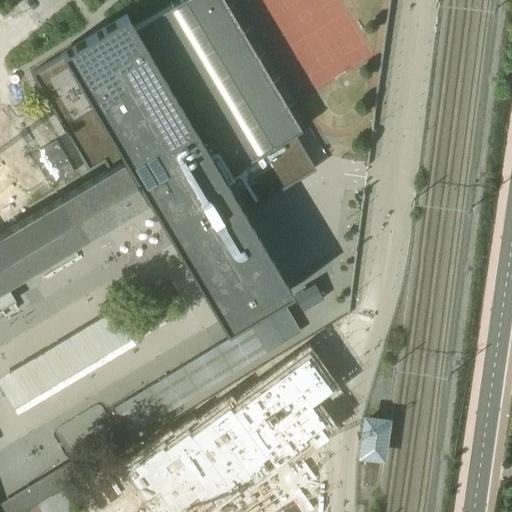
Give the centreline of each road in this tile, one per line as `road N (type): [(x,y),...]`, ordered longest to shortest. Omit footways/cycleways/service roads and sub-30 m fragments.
road 1 (residential): [(415,0),(392,211),(355,393),(343,511)]
road 2 (tertiary): [(511,228),(472,511)]
